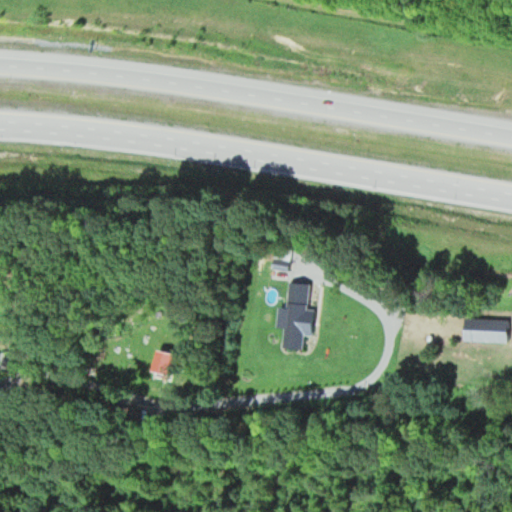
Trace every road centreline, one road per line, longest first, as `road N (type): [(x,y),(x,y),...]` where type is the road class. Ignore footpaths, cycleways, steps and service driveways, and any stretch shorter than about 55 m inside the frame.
road 1 (motorway): [(511,142),(151,83),(0,69)]
road 2 (motorway): [(0,129),(160,145),(511,202)]
